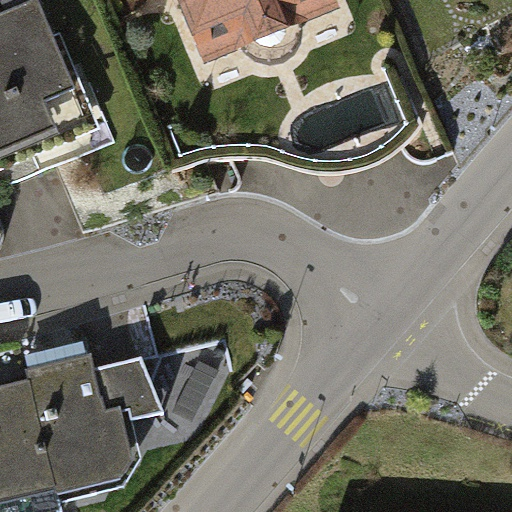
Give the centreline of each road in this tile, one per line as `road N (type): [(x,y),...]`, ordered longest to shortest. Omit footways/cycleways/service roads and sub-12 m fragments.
road 1 (residential): [(381,318),(317,260),(247,231),(169,238),(56,280),(0,291)]
road 2 (residential): [(381,318),(220,511)]
road 3 (residential): [(511,163),(381,318)]
road 4 (residential): [(511,401),(430,358),(381,318)]
